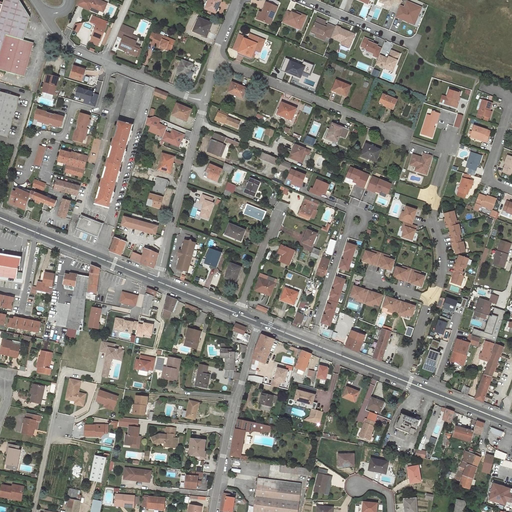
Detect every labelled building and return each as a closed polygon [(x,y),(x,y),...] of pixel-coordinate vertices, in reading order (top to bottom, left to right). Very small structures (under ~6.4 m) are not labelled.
[(19,0),(4,0),(3,5),(0,14),(0,69),(19,75),(21,76),(24,77),(32,47),(33,48),(34,45),(33,45),(33,43),(23,40),(30,17),(19,0)] [(94,0),(94,1),(91,0),(78,0),(76,5),(81,8),(82,7),(90,10),(91,8),(103,13),(107,4),(97,0),(94,0)] [(209,0),(208,2),(205,9),(216,14),(221,0),(209,0)] [(416,23),(423,8),(408,2),(405,8),(401,6),(396,17),(406,21),(407,19),(416,23)] [(262,13),(259,20),(270,25),(277,7),(268,3),(267,3),(262,13)] [(291,13),(286,11),(282,21),(291,25),(292,22),(302,26),(306,16),(299,13),(298,15),(296,14),(291,12),(291,13)] [(100,41),(107,23),(93,17),(90,23),(96,25),(92,37),(100,41)] [(212,24),(199,18),(193,32),(206,37),(212,24)] [(331,37),(335,27),(327,24),(327,25),(326,27),(323,27),(325,24),(326,22),(317,18),(310,32),(314,34),(318,33),(326,36),(331,38),(331,37)] [(73,29),(77,32),(82,23),(75,24),(73,29)] [(131,54),(136,56),(140,48),(135,46),(136,42),(130,39),(132,35),(134,30),(122,25),(118,34),(124,37),(126,37),(125,39),(123,38),(119,48),(126,50),(126,49),(132,51),(131,53),(131,54)] [(340,28),(336,26),(335,27),(331,37),(341,42),(340,44),(349,48),(354,36),(346,33),(347,31),(340,28)] [(152,45),(163,50),(163,48),(164,47),(171,49),(174,41),(156,33),(156,35),(153,41),(152,45)] [(244,57),(250,59),(254,49),(260,51),(265,40),(252,35),(250,41),(247,40),(244,39),(239,52),(244,55),(244,57)] [(100,41),(92,37),(90,41),(99,45),(100,41)] [(379,55),(382,49),(377,47),(377,46),(372,43),(373,41),(364,38),(360,47),(365,48),(365,49),(365,51),(373,54),(372,56),(378,58),(379,55)] [(393,69),(400,54),(391,50),(389,55),(391,55),(390,57),(389,57),(388,58),(379,55),(378,58),(375,64),(384,68),(385,65),(393,69)] [(286,58),(281,69),(286,71),(287,70),(290,72),(290,73),(300,77),(304,67),(289,61),(290,60),(286,58)] [(193,65),(182,61),(177,74),(190,79),(193,73),(190,72),(193,65)] [(85,70),(74,66),(70,77),(82,81),(85,70)] [(46,83),(44,92),(54,95),(59,78),(47,75),(45,83),(46,83)] [(337,81),(333,90),(337,91),(336,92),(346,96),(350,86),(337,81)] [(130,82),(118,122),(133,125),(144,86),(130,82)] [(242,98),(246,88),(236,84),(235,86),(232,84),(228,92),(242,98)] [(85,99),(84,104),(96,107),(100,93),(79,87),(76,97),(85,99)] [(167,93),(155,88),(153,94),(165,99),(167,93)] [(458,97),(460,92),(449,88),(444,104),(456,108),(458,104),(457,103),(458,97)] [(19,97),(0,91),(0,135),(8,137),(19,97)] [(397,100),(389,97),(384,95),(383,95),(380,102),(384,104),(384,106),(389,108),(388,109),(392,110),(392,109),(393,109),(397,100)] [(480,99),(479,99),(476,109),(479,110),(478,114),(485,116),(484,119),(488,120),(489,117),(489,118),(491,113),(488,113),(489,111),(492,103),(482,100),(480,99)] [(291,120),(296,109),(282,103),(277,114),(282,116),(291,120)] [(191,110),(177,104),(173,115),(186,120),(191,110)] [(64,117),(37,109),(34,119),(38,120),(37,121),(43,123),(43,121),(49,123),(52,124),(51,125),(57,127),(58,125),(61,126),(64,117)] [(215,120),(220,122),(221,119),(225,121),(224,123),(237,128),(239,122),(227,117),(229,112),(221,109),(220,112),(219,111),(215,120)] [(439,113),(432,111),(430,116),(429,121),(425,120),(420,134),(431,138),(434,130),(432,129),(434,123),(436,123),(439,113)] [(80,113),(72,140),(82,143),(83,139),(84,140),(86,134),(85,134),(86,128),(87,125),(88,125),(90,120),(89,119),(90,115),(80,113)] [(456,114),(453,126),(459,128),(462,115),(456,114)] [(180,148),(185,134),(173,129),(171,133),(166,131),(168,126),(160,123),(162,120),(149,115),(146,125),(151,127),(149,132),(164,137),(162,142),(180,148)] [(133,125),(118,122),(117,126),(118,127),(115,138),(114,138),(111,147),(113,147),(109,158),(108,158),(105,167),(107,168),(104,179),(102,178),(100,187),(101,188),(98,199),(97,199),(95,204),(109,208),(111,202),(112,198),(113,198),(113,196),(113,193),(117,182),(118,178),(119,176),(118,176),(119,172),(122,161),(123,158),(124,158),(124,156),(125,152),(128,141),(129,137),(130,137),(130,135),(131,131),(133,125)] [(348,130),(333,124),(330,130),(327,138),(331,139),(337,142),(339,136),(345,138),(348,130)] [(471,135),(471,136),(479,138),(479,139),(487,142),(490,131),(474,126),(472,131),(470,131),(469,134),(471,135)] [(275,131),(267,128),(265,134),(273,137),(275,131)] [(225,137),(215,133),(208,152),(220,157),(223,152),(222,152),(219,151),(222,144),(225,137)] [(366,144),(361,155),(375,161),(380,150),(366,144)] [(46,147),(40,145),(34,164),(41,166),(46,147)] [(304,152),(305,149),(296,145),(292,154),(294,155),(292,159),(298,161),(300,157),(304,159),(307,153),(304,152)] [(82,177),(87,156),(71,152),(70,153),(61,151),(57,162),(67,164),(65,172),(82,177)] [(279,159),(263,153),(260,158),(277,165),(279,159)] [(420,157),(413,155),(410,165),(416,167),(421,168),(419,172),(426,174),(429,167),(428,166),(429,165),(432,157),(431,156),(423,153),(422,157),(422,159),(420,158),(420,157)] [(481,156),(471,153),(466,167),(475,170),(478,161),(480,162),(481,156)] [(174,157),(162,154),(158,170),(170,173),(174,157)] [(511,157),(508,156),(505,163),(506,163),(503,172),(510,175),(511,171),(511,157)] [(289,173),(292,165),(282,161),(278,168),(289,173)] [(233,166),(224,163),(222,170),(231,174),(233,166)] [(217,181),(222,170),(210,165),(207,172),(209,173),(208,177),(217,181)] [(138,166),(135,178),(137,178),(145,180),(148,169),(138,166)] [(364,188),(369,175),(350,167),(348,173),(351,175),(350,178),(353,180),(358,182),(357,184),(356,185),(364,188)] [(301,185),(305,175),(291,170),(287,179),(292,181),(301,185)] [(463,179),(462,179),(457,196),(463,197),(464,193),(466,194),(467,194),(468,190),(467,190),(467,188),(469,188),(471,189),(473,182),(469,181),(471,176),(464,174),(463,179)] [(157,177),(155,183),(166,187),(167,187),(169,181),(167,181),(157,177)] [(391,184),(372,177),(367,189),(374,192),(375,191),(376,189),(380,191),(384,192),(385,189),(389,190),(391,184)] [(259,182),(250,179),(245,193),(254,196),(259,182)] [(45,184),(34,180),(33,186),(43,190),(45,184)] [(77,196),(80,187),(57,180),(54,189),(77,196)] [(326,184),(317,180),(313,189),(311,188),(309,192),(320,197),(322,193),(326,184)] [(166,187),(155,183),(153,191),(164,194),(166,187)] [(235,186),(227,183),(225,190),(232,192),(233,193),(235,186)] [(30,197),(30,194),(23,191),(14,187),(9,203),(26,210),(30,197)] [(232,192),(225,190),(223,196),(229,198),(232,192)] [(46,197),(31,191),(30,194),(30,197),(36,200),(36,202),(40,204),(41,201),(44,203),(46,197)] [(163,198),(150,194),(147,205),(160,208),(163,198)] [(213,199),(203,195),(200,203),(204,205),(203,208),(205,209),(202,216),(208,218),(213,204),(212,203),(213,199)] [(480,195),(475,208),(479,209),(480,206),(492,210),(496,199),(489,197),(489,198),(480,195)] [(51,199),(46,197),(44,203),(54,207),(56,201),(54,201),(55,200),(51,198),(51,199)] [(307,197),(305,201),(299,215),(309,219),(310,217),(313,210),(315,211),(316,210),(319,202),(307,197)] [(63,199),(58,216),(66,218),(71,201),(63,199)] [(511,203),(510,203),(507,201),(503,211),(507,212),(511,214),(511,203)] [(247,205),(245,209),(247,210),(245,214),(263,221),(266,212),(256,208),(255,210),(253,209),(254,207),(247,205)] [(417,210),(407,207),(405,212),(404,217),(401,216),(400,220),(405,222),(411,224),(412,220),(414,220),(417,210)] [(444,224),(445,228),(448,227),(455,225),(454,222),(455,221),(453,211),(443,214),(445,219),(446,223),(444,224)] [(103,224),(82,216),(76,229),(97,237),(103,224)] [(123,217),(121,225),(155,234),(157,226),(123,217)] [(402,237),(412,240),(416,230),(414,230),(416,226),(412,225),(411,224),(405,222),(403,226),(406,227),(402,237)] [(230,224),(225,235),(235,239),(235,237),(237,238),(241,240),(245,230),(230,224)] [(449,237),(450,241),(459,239),(458,235),(460,234),(458,225),(455,225),(448,227),(449,232),(450,236),(449,237)] [(316,234),(309,231),(306,237),(305,237),(302,243),(311,246),(314,239),(316,236),(316,234)] [(110,251),(121,255),(126,242),(122,241),(122,238),(119,237),(118,240),(115,238),(110,251)] [(460,242),(459,239),(450,241),(451,245),(452,245),(453,249),(455,254),(464,252),(462,242),(460,242)] [(177,256),(180,256),(176,269),(180,270),(181,272),(183,271),(187,272),(195,243),(191,242),(190,240),(188,241),(184,240),(181,251),(179,251),(177,256)] [(356,246),(347,243),(345,251),(345,252),(347,252),(346,256),(352,258),(356,246)] [(294,251),(281,245),(279,251),(280,251),(279,253),(283,255),(281,262),(289,265),(294,251)] [(508,251),(498,247),(493,264),(504,267),(508,255),(507,254),(508,251)] [(145,249),(142,260),(141,264),(154,269),(158,254),(145,249)] [(210,249),(206,261),(210,263),(209,265),(217,268),(222,253),(210,249)] [(377,265),(381,253),(376,252),(376,254),(371,253),(366,251),(362,261),(373,264),(373,263),(377,265)] [(385,255),(381,253),(377,265),(381,266),(381,267),(391,270),(394,261),(389,259),(384,257),(385,255)] [(0,255),(0,275),(22,279),(22,273),(20,272),(17,272),(20,259),(0,255)] [(454,264),(452,268),(454,268),(461,271),(463,267),(464,268),(468,258),(458,255),(457,260),(455,265),(454,264)] [(352,258),(346,256),(344,260),(343,260),(342,260),(339,268),(348,271),(352,258)] [(319,274),(318,275),(323,277),(328,265),(327,265),(329,260),(323,258),(317,273),(319,274)] [(241,267),(231,264),(225,278),(236,281),(241,267)] [(96,294),(100,269),(91,266),(90,277),(88,293),(96,294)] [(408,281),(411,270),(407,268),(406,271),(402,269),(397,267),(393,277),(403,281),(404,280),(408,281)] [(461,271),(454,268),(452,272),(454,273),(452,278),(450,282),(460,285),(463,276),(461,275),(463,272),(461,271)] [(411,270),(408,281),(412,282),(411,284),(422,287),(425,277),(419,275),(415,274),(416,271),(411,270)] [(52,287),(54,275),(53,275),(45,273),(42,283),(38,282),(37,290),(47,292),(49,286),(52,287)] [(71,285),(75,286),(78,275),(70,273),(70,275),(65,274),(63,284),(65,284),(71,285)] [(74,291),(86,292),(88,293),(90,277),(78,275),(75,286),(74,291)] [(275,283),(258,277),(254,290),(270,296),(275,283)] [(345,280),(336,277),(334,285),(334,286),(336,286),(335,290),(341,292),(345,280)] [(364,303),(368,292),(364,290),(364,289),(354,286),(351,296),(356,298),(360,299),(360,302),(364,303)] [(157,292),(147,288),(146,293),(155,297),(157,292)] [(298,293),(286,288),(281,300),(294,305),(298,293)] [(338,303),(341,292),(335,290),(333,289),(332,289),(330,296),(331,296),(334,297),(333,301),(338,303)] [(82,331),(86,292),(74,291),(66,328),(82,331)] [(379,306),(382,296),(372,292),(372,293),(368,292),(364,303),(368,305),(369,302),(374,304),(379,306)] [(131,310),(136,306),(139,297),(124,293),(120,308),(131,310)] [(148,314),(153,296),(146,293),(141,313),(148,314)] [(169,319),(177,300),(167,296),(165,302),(167,302),(162,316),(169,319)] [(397,314),(400,303),(396,301),(397,300),(387,297),(383,307),(393,310),(392,313),(397,314)] [(453,311),(457,301),(446,298),(443,307),(453,311)] [(486,301),(481,299),(480,299),(475,315),(485,319),(488,308),(489,308),(491,302),(486,301)] [(334,313),(338,303),(333,301),(332,305),(328,304),(326,310),(326,311),(328,311),(334,313)] [(400,303),(397,314),(401,316),(402,313),(406,315),(412,317),(415,307),(405,303),(404,304),(400,303)] [(258,305),(257,310),(267,313),(269,309),(258,305)] [(98,324),(101,309),(92,307),(88,327),(98,329),(99,324),(98,324)] [(331,325),(334,313),(328,311),(326,315),(325,315),(324,314),(322,323),(331,325)] [(44,331),(46,319),(31,316),(23,314),(19,334),(21,335),(22,335),(24,335),(31,337),(38,338),(39,330),(44,331)] [(434,331),(442,334),(445,327),(446,323),(449,324),(450,319),(440,316),(434,331)] [(292,325),(296,326),(297,323),(301,324),(303,320),(295,317),(292,325)] [(137,330),(138,322),(129,321),(129,322),(125,321),(116,319),(114,329),(123,330),(123,331),(131,333),(132,329),(137,330)] [(237,337),(248,342),(250,336),(244,333),(246,328),(236,324),(233,331),(239,333),(237,337)] [(346,347),(359,352),(367,329),(355,324),(346,347)] [(197,348),(201,332),(188,328),(186,336),(187,337),(190,337),(188,346),(197,348)] [(382,361),(391,332),(382,329),(373,358),(382,361)] [(255,351),(254,352),(266,357),(267,357),(271,349),(273,343),(275,339),(262,334),(255,351)] [(470,343),(472,337),(462,334),(460,340),(470,344),(470,343)] [(472,337),(470,343),(474,344),(474,345),(477,346),(479,339),(472,337)] [(439,342),(432,339),(428,349),(429,349),(426,358),(428,359),(427,363),(426,365),(436,368),(436,369),(441,355),(439,354),(439,352),(436,351),(437,349),(439,342)] [(457,339),(455,346),(468,350),(470,344),(460,340),(457,339)] [(9,353),(9,355),(18,357),(20,346),(12,344),(12,342),(3,340),(0,351),(9,353)] [(489,357),(494,344),(486,341),(482,355),(489,357)] [(115,345),(102,342),(100,351),(107,353),(104,366),(110,367),(112,359),(116,359),(116,357),(122,358),(124,351),(114,349),(115,345)] [(293,355),(297,356),(299,349),(290,345),(289,348),(295,350),(293,355)] [(475,399),(483,402),(485,397),(491,378),(503,347),(496,345),(495,348),(484,375),(475,399)] [(453,352),(466,356),(468,350),(455,346),(453,352)] [(297,356),(294,367),(305,371),(311,354),(299,349),(297,356)] [(226,357),(226,370),(226,371),(234,371),(234,358),(234,352),(231,352),(231,350),(221,350),(221,357),(226,357)] [(49,369),(52,353),(41,351),(40,357),(39,363),(38,363),(37,363),(37,366),(38,367),(37,372),(50,374),(51,369),(49,369)] [(266,357),(254,352),(253,359),(255,359),(265,363),(267,357),(266,357)] [(463,365),(466,356),(453,352),(450,361),(463,365)] [(140,359),(137,359),(135,368),(153,373),(157,358),(141,354),(140,359)] [(162,378),(176,381),(181,360),(169,357),(167,367),(164,367),(163,373),(162,378)] [(428,359),(426,358),(424,362),(422,368),(434,373),(436,368),(426,365),(427,363),(428,359)] [(198,372),(207,374),(208,366),(199,364),(198,372)] [(273,379),(272,386),(279,387),(280,381),(284,382),(287,370),(277,368),(274,380),(273,379)] [(195,386),(207,389),(210,375),(207,374),(198,372),(195,386)] [(255,376),(249,375),(248,380),(262,383),(264,377),(255,376)] [(79,392),(81,381),(71,378),(66,399),(78,402),(78,400),(84,402),(86,394),(79,392)] [(41,403),(44,386),(41,386),(35,384),(33,394),(31,401),(41,403)] [(470,388),(463,386),(461,393),(467,396),(470,388)] [(351,390),(351,388),(347,387),(343,397),(355,402),(358,393),(351,390)] [(294,400),(312,405),(313,402),(315,394),(297,389),(294,400)] [(118,396),(100,390),(97,401),(109,405),(109,404),(115,406),(118,396)] [(259,404),(262,404),(271,407),(272,402),(274,395),(262,392),(259,404)] [(147,406),(148,397),(137,396),(136,405),(135,405),(134,413),(145,415),(146,408),(145,408),(145,406),(146,406),(147,406)] [(372,397),(368,407),(380,412),(384,402),(372,397)] [(187,411),(186,418),(189,419),(190,418),(195,419),(199,402),(190,401),(187,411)] [(441,423),(444,424),(446,420),(450,422),(454,411),(443,407),(442,411),(445,412),(441,423)] [(312,409),(309,416),(311,416),(309,421),(319,424),(323,412),(315,410),(312,409)] [(458,413),(454,411),(450,422),(453,423),(456,415),(458,415),(458,413)] [(40,421),(41,416),(36,416),(27,414),(26,418),(25,418),(22,434),(33,436),(34,429),(36,420),(39,421),(40,421)] [(419,426),(421,420),(411,416),(410,417),(402,414),(396,427),(414,435),(418,425),(419,426)] [(366,418),(359,436),(369,440),(376,422),(366,418)] [(235,429),(230,455),(240,457),(245,431),(251,432),(252,430),(252,428),(253,423),(242,420),(239,420),(238,419),(236,429),(235,429)] [(484,423),(477,421),(476,424),(475,428),(474,431),(481,434),(484,423)] [(263,430),(269,431),(271,426),(253,423),(252,428),(263,430)] [(95,425),(86,425),(85,436),(95,436),(95,434),(98,434),(101,437),(104,434),(104,424),(95,424),(95,425)] [(151,437),(155,445),(161,443),(164,443),(164,444),(171,445),(171,447),(176,448),(177,441),(174,441),(172,441),(172,438),(175,438),(176,427),(166,426),(165,435),(159,434),(151,437)] [(321,437),(322,437),(341,441),(341,437),(326,434),(327,427),(324,426),(321,437)] [(453,435),(453,436),(471,441),(474,431),(456,426),(453,435)] [(126,435),(125,441),(127,445),(131,445),(131,443),(136,444),(137,436),(138,437),(139,428),(130,427),(128,435),(126,435)] [(504,432),(492,427),(490,432),(500,436),(499,438),(501,439),(504,432)] [(487,437),(487,441),(493,447),(496,444),(487,435),(487,437)] [(205,459),(206,452),(204,452),(205,441),(191,439),(189,455),(197,456),(201,457),(200,458),(205,459)] [(9,444),(7,453),(8,453),(8,455),(9,455),(7,468),(16,470),(21,450),(19,450),(19,446),(9,444)] [(417,450),(415,456),(423,458),(425,452),(417,450)] [(496,450),(494,456),(505,459),(507,454),(496,450)] [(463,472),(464,472),(467,463),(469,464),(470,461),(472,462),(474,455),(465,451),(464,455),(465,456),(459,468),(456,479),(460,480),(461,476),(462,476),(463,472)] [(339,454),(339,466),(354,465),(354,454),(339,454)] [(493,456),(486,454),(485,459),(484,462),(492,464),(493,456)] [(101,482),(106,458),(95,455),(90,480),(101,482)] [(480,457),(474,455),(472,462),(470,461),(469,464),(477,467),(481,457),(480,457)] [(371,458),(369,470),(386,473),(388,462),(371,458)] [(482,471),(490,473),(492,464),(484,462),(482,471)] [(464,472),(460,486),(465,487),(469,489),(471,483),(472,478),(477,467),(469,464),(467,463),(464,472)] [(314,468),(278,464),(277,471),(312,476),(314,468)] [(408,467),(411,483),(421,481),(418,465),(408,467)] [(125,468),(124,479),(149,482),(151,471),(125,468)] [(314,490),(324,493),(327,481),(330,482),(331,477),(326,475),(324,475),(325,471),(320,469),(314,490)] [(197,481),(198,476),(188,475),(187,475),(186,480),(186,484),(185,487),(196,489),(197,484),(197,481)] [(258,478),(253,511),(297,511),(301,484),(258,478)] [(511,488),(494,483),(491,491),(492,491),(489,500),(511,507),(511,488)] [(10,496),(22,498),(24,486),(13,484),(12,487),(2,485),(0,495),(0,496),(10,498),(10,496)] [(78,495),(68,492),(67,499),(69,499),(80,501),(81,496),(78,495)] [(223,493),(220,510),(232,511),(234,498),(230,497),(230,494),(223,493)] [(134,504),(134,496),(116,494),(115,503),(124,504),(124,506),(134,507),(134,504)] [(148,507),(155,507),(164,508),(165,499),(148,497),(144,496),(142,506),(148,507)] [(404,499),(404,511),(416,511),(416,498),(404,499)] [(77,511),(80,501),(69,499),(65,511),(77,511)] [(457,500),(454,511),(463,511),(465,502),(457,500)] [(99,511),(102,504),(93,502),(90,511),(99,511)] [(363,502),(362,511),(376,511),(377,503),(363,502)]
